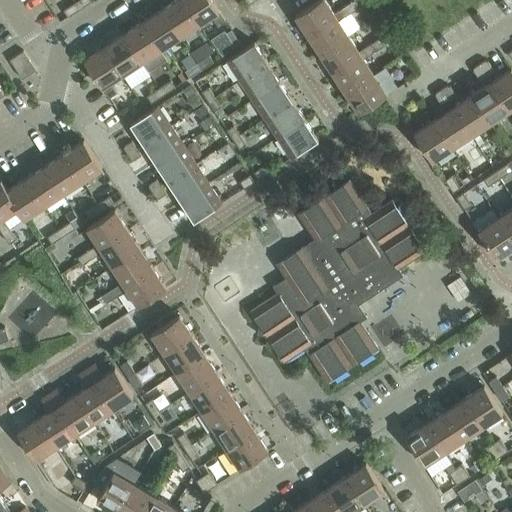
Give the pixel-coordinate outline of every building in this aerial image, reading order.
[(91,0),(79,0),(76,2),(80,9),(92,1),(91,0)] [(183,0),(175,0),(162,9),(180,37),(199,24),(183,0)] [(212,0),(183,0),(199,24),(212,16),(218,26),(226,21),(212,0)] [(318,0),(296,15),(309,35),(337,17),(339,21),(349,14),(344,7),(334,13),(325,0),(318,0)] [(354,0),(344,7),(349,14),(360,7),(354,0)] [(80,9),(76,2),(64,10),(68,17),(80,9)] [(162,9),(143,21),(161,49),(180,37),(162,9)] [(337,17),(309,35),(321,54),(349,36),(339,21),(337,17)] [(143,21),(124,34),(142,62),(161,49),(143,21)] [(124,34),(105,46),(123,74),(142,62),(124,34)] [(349,36),(321,54),(334,73),(362,55),(359,51),(349,36)] [(380,38),(369,45),(374,52),(385,45),(380,38)] [(227,60),(240,80),(268,62),(255,42),(227,60)] [(362,55),(334,73),(346,92),(374,74),(364,59),(374,52),(369,45),(359,51),(362,55)] [(123,74),(105,46),(85,59),(110,98),(118,93),(111,82),(123,74)] [(10,60),(14,66),(28,57),(24,51),(10,60)] [(209,55),(197,63),(202,70),(213,62),(209,55)] [(28,57),(14,66),(18,72),(32,63),(28,57)] [(485,60),(480,64),(487,75),(494,70),(488,61),(485,60)] [(268,62),(240,80),(253,99),(281,81),(268,62)] [(32,63),(18,72),(23,79),(37,70),(32,63)] [(202,70),(197,63),(185,71),(190,77),(202,70)] [(487,75),(480,64),(474,67),(474,70),(480,80),(487,75)] [(374,74),(346,92),(359,113),(398,87),(384,67),(374,74)] [(511,69),(491,82),(510,110),(511,108),(511,69)] [(171,80),(159,88),(164,95),(175,87),(171,80)] [(281,81),(253,99),(265,118),(293,100),(281,81)] [(491,82),(472,94),(491,122),(510,110),(491,82)] [(190,85),(184,89),(189,96),(188,97),(194,107),(202,102),(190,85)] [(447,85),(441,89),(449,100),(456,95),(450,86),(447,85)] [(202,91),(208,101),(215,97),(209,87),(202,91)] [(164,95),(159,88),(147,96),(152,103),(164,95)] [(449,100),(441,89),(436,92),(435,96),(442,105),(449,100)] [(472,94),(453,107),(472,135),(491,122),(472,94)] [(215,97),(208,101),(215,111),(221,106),(215,97)] [(293,100),(265,118),(278,137),(306,119),(293,100)] [(203,104),(196,109),(200,117),(208,112),(203,104)] [(131,123),(144,144),(172,125),(158,105),(131,123)] [(453,107),(434,119),(453,147),(472,135),(453,107)] [(211,115),(201,122),(206,130),(216,123),(211,115)] [(306,119),(278,137),(291,157),(319,139),(306,119)] [(453,147),(434,119),(414,133),(433,160),(453,147)] [(172,125),(144,144),(156,163),(184,144),(172,125)] [(227,130),(233,139),(240,135),(234,125),(227,130)] [(240,135),(233,139),(240,149),(246,144),(240,135)] [(84,140),(64,153),(83,181),(103,168),(84,140)] [(124,149),(128,154),(137,148),(132,141),(125,145),(124,149)] [(228,142),(217,150),(221,155),(228,157),(235,153),(228,142)] [(184,144),(156,163),(169,182),(197,163),(184,144)] [(137,148),(128,154),(131,159),(135,160),(142,155),(137,148)] [(64,153),(45,165),(63,193),(83,181),(64,153)] [(197,163),(169,182),(181,201),(209,182),(197,163)] [(511,170),(508,163),(496,171),(500,178),(511,170)] [(45,165),(26,178),(44,206),(63,193),(45,165)] [(264,165),(255,172),(259,178),(269,172),(264,165)] [(500,178),(496,171),(484,179),(488,186),(500,178)] [(240,181),(244,188),(254,182),(250,175),(240,181)] [(452,175),(445,180),(453,192),(460,187),(452,175)] [(26,178),(8,190),(7,190),(19,208),(18,209),(24,219),(44,206),(26,178)] [(149,187),(153,192),(162,186),(157,179),(150,184),(149,187)] [(290,284),(278,292),(251,310),(260,323),(257,333),(268,336),(266,346),(276,348),(285,361),(305,348),(327,381),(379,347),(353,308),(385,287),(381,281),(426,250),(392,199),(372,212),(350,179),(298,213),(315,238),(277,263),(290,284)] [(1,180),(0,180),(0,220),(4,218),(18,209),(19,208),(7,190),(8,190),(1,180)] [(209,182),(181,201),(194,221),(222,202),(209,182)] [(162,186),(153,192),(156,197),(160,198),(167,193),(162,186)] [(457,197),(465,209),(471,205),(463,193),(457,197)] [(110,196),(98,204),(102,211),(114,203),(110,196)] [(279,199),(269,205),(278,219),(287,213),(279,199)] [(102,211),(98,204),(86,212),(90,218),(102,211)] [(511,208),(498,217),(511,237),(511,208)] [(93,258),(103,251),(101,247),(129,229),(115,209),(87,227),(98,244),(88,250),(93,258)] [(493,209),(473,222),(497,258),(511,248),(511,237),(498,217),(493,209)] [(0,229),(3,233),(10,228),(4,218),(0,220),(0,229)] [(72,221),(60,229),(64,236),(76,228),(72,221)] [(10,228),(3,233),(10,244),(17,239),(10,228)] [(64,236),(60,229),(48,237),(52,243),(64,236)] [(101,247),(103,251),(113,267),(141,248),(129,229),(101,247)] [(141,248),(113,267),(123,282),(113,289),(118,296),(128,289),(126,286),(154,267),(141,248)] [(78,257),(82,265),(93,258),(88,250),(78,257)] [(154,267),(126,286),(128,289),(139,306),(167,287),(154,267)] [(472,293),(461,276),(447,285),(458,302),(472,293)] [(103,295),(107,303),(118,296),(113,289),(103,295)] [(152,333),(165,353),(193,335),(180,315),(152,333)] [(5,327),(4,327),(0,328),(0,342),(10,339),(5,327)] [(193,335),(165,353),(178,372),(205,354),(193,335)] [(205,354),(178,372),(190,391),(218,373),(205,354)] [(121,365),(129,377),(135,373),(128,361),(121,365)] [(95,363),(87,369),(114,409),(134,396),(115,368),(103,376),(95,363)] [(87,386),(76,393),(95,421),(114,409),(87,369),(79,374),(87,386)] [(135,373),(129,377),(136,389),(143,384),(135,373)] [(218,373),(190,391),(202,410),(230,392),(218,373)] [(489,381),(496,391),(503,386),(497,377),(489,381)] [(485,385),(465,398),(483,426),(503,413),(485,385)] [(503,386),(496,391),(502,400),(509,395),(503,386)] [(57,388),(49,394),(75,434),(95,421),(76,393),(65,400),(57,388)] [(230,392),(202,410),(215,429),(243,411),(230,392)] [(49,411),(38,418),(56,446),(75,434),(49,394),(41,399),(49,411)] [(465,398),(446,411),(464,439),(483,426),(465,398)] [(146,403),(154,415),(160,411),(153,399),(146,403)] [(160,411),(154,415),(161,427),(168,423),(160,411)] [(243,411),(215,429),(227,448),(255,430),(243,411)] [(446,411),(426,423),(445,451),(464,439),(446,411)] [(56,446),(38,418),(18,431),(36,459),(56,446)] [(445,451),(426,423),(406,436),(425,464),(445,451)] [(255,430),(227,448),(241,468),(269,450),(255,430)] [(154,433),(147,437),(155,449),(162,445),(154,433)] [(178,437),(185,449),(192,444),(184,433),(178,437)] [(500,439),(494,443),(502,455),(508,451),(500,439)] [(168,447),(175,459),(182,455),(174,443),(168,447)] [(502,455),(494,443),(487,447),(495,459),(502,455)] [(192,444),(185,449),(193,461),(200,456),(192,444)] [(96,451),(90,455),(94,462),(101,458),(96,451)] [(182,455),(175,459),(183,471),(190,467),(182,455)] [(366,463),(346,476),(365,504),(385,490),(366,463)] [(462,464),(456,468),(464,480),(470,476),(462,464)] [(105,466),(95,483),(104,488),(97,499),(118,511),(135,483),(105,466)] [(464,480),(456,468),(449,472),(457,484),(464,480)] [(210,471),(203,476),(211,488),(218,484),(210,471)] [(487,472),(479,477),(483,484),(491,478),(487,472)] [(6,476),(0,479),(0,507),(6,503),(0,493),(0,490),(11,484),(6,476)] [(88,483),(76,476),(72,483),(84,490),(88,483)] [(211,488),(203,476),(197,480),(205,492),(211,488)] [(346,476),(327,488),(343,511),(352,511),(365,504),(346,476)] [(476,479),(464,487),(469,496),(474,492),(482,487),(476,479)] [(135,483),(118,511),(144,511),(155,495),(135,483)] [(343,511),(327,488),(308,501),(315,511),(343,511)] [(155,495),(144,511),(170,511),(174,506),(155,495)] [(315,511),(308,501),(291,511),(315,511)] [(12,511),(6,503),(0,507),(0,511),(29,511),(26,506),(17,511),(12,511)]
